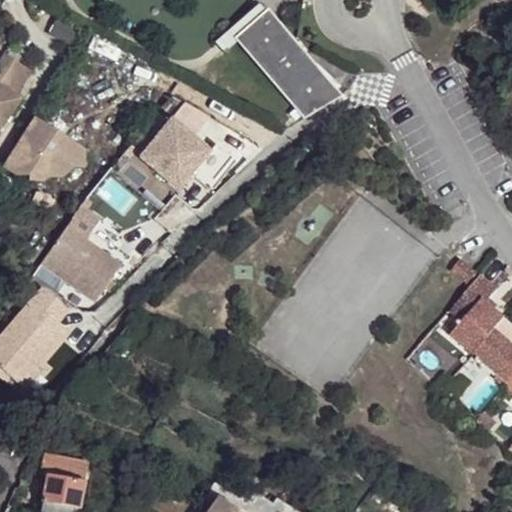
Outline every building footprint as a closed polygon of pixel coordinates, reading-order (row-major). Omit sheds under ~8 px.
[(234,38),(304,118),(341,96),(269,14),(266,10),(234,38)] [(0,130),(20,100),(15,97),(31,71),(5,55),(0,63),(0,130)] [(34,119),(2,167),(18,177),(28,177),(28,182),(45,182),(48,179),(62,178),(73,168),(83,169),(84,152),(34,119)] [(67,228),(41,265),(96,302),(122,265),(86,241),(100,220),(80,206),(67,228)] [(116,245),(108,256),(122,265),(130,255),(116,245)] [(461,261),(452,272),(467,284),(476,273),(461,261)] [(41,265),(33,276),(38,280),(46,268),(41,265)] [(497,290),(479,275),(448,314),(461,324),(450,336),(472,355),(504,318),(505,317),(487,303),(497,290)] [(42,288),(0,337),(0,367),(20,384),(36,366),(66,331),(58,324),(69,311),(42,288)] [(511,325),(504,318),(472,355),(497,376),(506,384),(511,377),(511,325)] [(36,366),(20,384),(26,389),(41,371),(36,366)] [(435,385),(442,390),(450,381),(452,379),(445,373),(435,385)] [(504,387),(506,384),(497,376),(495,379),(504,387)] [(450,381),(442,390),(455,401),(463,392),(450,381)] [(484,414),(477,422),(487,432),(495,423),(484,414)] [(43,453),(39,475),(44,476),(37,511),(79,511),(88,461),(43,453)] [(219,497),(208,511),(238,511),(239,511),(219,497)]
